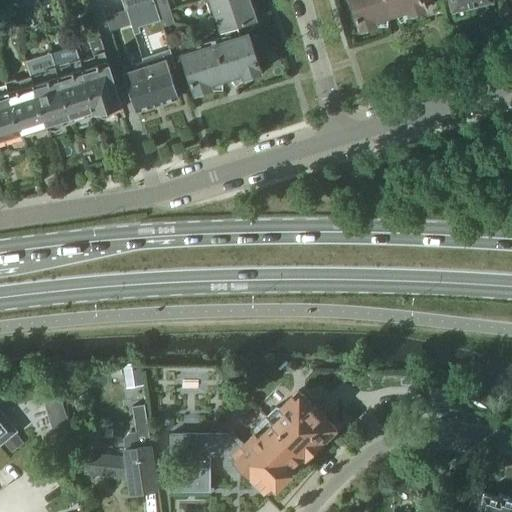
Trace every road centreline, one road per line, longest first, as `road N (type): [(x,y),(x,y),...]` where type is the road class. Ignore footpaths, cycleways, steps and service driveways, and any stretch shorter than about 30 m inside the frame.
road 1 (primary): [(511,241),(237,234),(0,259)]
road 2 (primary): [(0,299),(298,280),(511,289)]
road 3 (residential): [(0,220),(121,203),(342,140)]
road 4 (residential): [(313,511),(397,446),(483,432),(511,438)]
road 5 (residential): [(342,140),(511,86)]
road 6 (residential): [(342,140),(301,0)]
